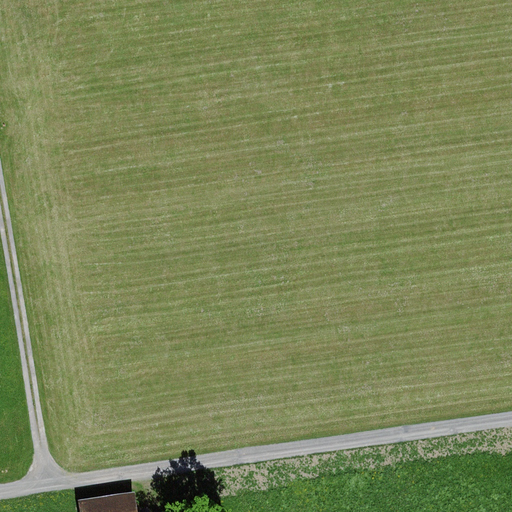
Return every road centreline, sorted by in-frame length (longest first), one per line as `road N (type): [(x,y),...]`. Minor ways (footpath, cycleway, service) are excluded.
road 1 (track): [(511,433),(0,502)]
road 2 (track): [(0,118),(66,511)]
